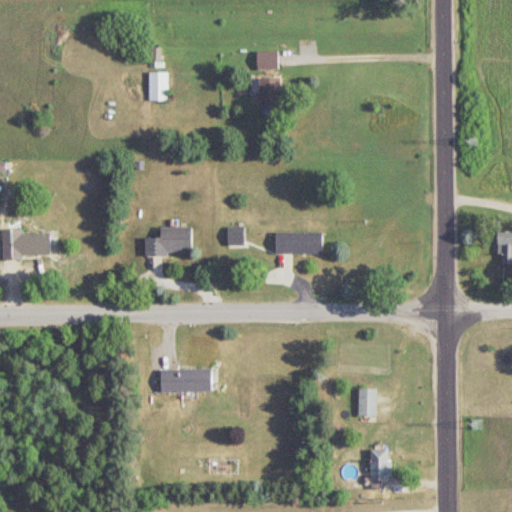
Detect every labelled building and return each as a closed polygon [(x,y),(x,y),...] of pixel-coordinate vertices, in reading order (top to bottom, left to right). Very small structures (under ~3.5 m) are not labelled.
[(258,52),(258,70),(279,70),(279,52),(258,52)] [(150,101),(169,101),(169,71),(150,71),(150,101)] [(281,78),(260,78),(260,107),(281,107),(281,78)] [(193,227),(161,227),(161,238),(147,238),(147,254),(193,254),(193,227)] [(229,228),(229,247),(244,247),(244,228),(229,228)] [(511,230),(498,231),(498,256),(504,256),(504,263),(511,263),(511,230)] [(51,254),(51,233),(21,233),(21,254),(51,254)] [(276,254),(322,254),(322,233),(276,233),(276,254)] [(212,369),(161,369),(161,392),(212,392),(212,369)] [(378,389),(359,389),(359,417),(378,417),(378,389)] [(391,450),(372,450),(372,482),(391,482),(391,450)]
